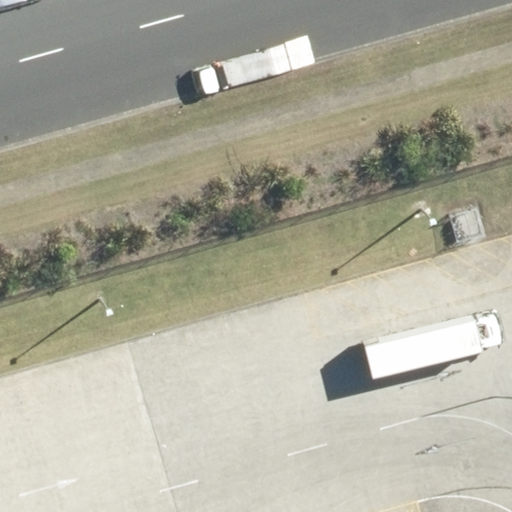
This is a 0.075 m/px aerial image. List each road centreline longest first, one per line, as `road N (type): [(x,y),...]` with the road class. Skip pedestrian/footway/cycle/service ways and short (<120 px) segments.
road 1 (unknown): [(0,500),(147,428),(342,388),(511,369)]
road 2 (unclassified): [(227,0),(0,63)]
